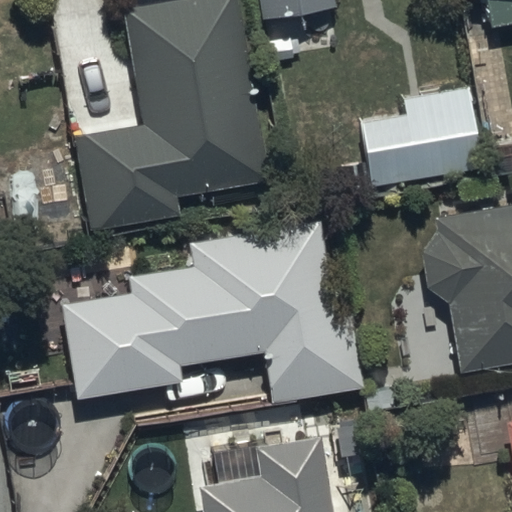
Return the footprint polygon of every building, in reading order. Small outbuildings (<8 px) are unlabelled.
[(239,0),(116,0),(135,113),(66,124),(81,217),(177,201),(173,179),(266,164),(239,0)] [(471,101),(357,120),(367,180),(481,161),(471,101)] [(511,189),(430,202),(432,217),(418,234),(424,266),(444,288),(456,357),(511,347),(511,189)] [(325,266),(317,202),(184,218),(188,249),(125,257),(127,275),(59,283),(71,380),(178,367),(175,344),(261,334),(267,382),(360,371),(351,300),(334,302),(330,266),(325,266)] [(511,402),(501,404),(511,469),(511,402)] [(331,511),(318,420),(252,429),(256,457),(190,467),(196,511),(331,511)]
